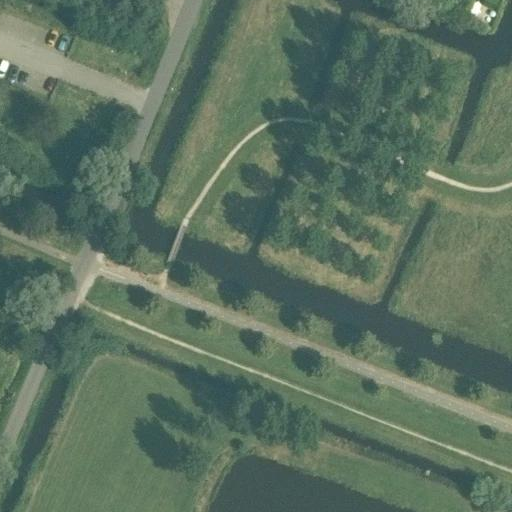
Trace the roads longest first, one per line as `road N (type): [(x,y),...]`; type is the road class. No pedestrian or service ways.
road 1 (unknown): [(511,459),(0,259)]
road 2 (unclassified): [(0,468),(190,0)]
